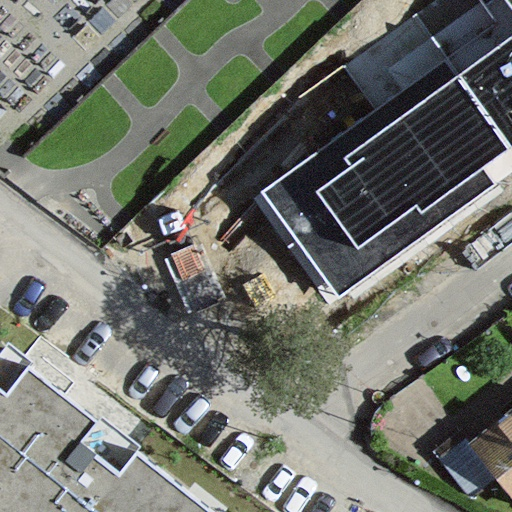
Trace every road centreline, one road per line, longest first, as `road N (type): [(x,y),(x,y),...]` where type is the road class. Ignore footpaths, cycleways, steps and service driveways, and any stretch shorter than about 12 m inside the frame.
road 1 (residential): [(282,438),(0,232)]
road 2 (residential): [(511,263),(282,438)]
road 3 (residential): [(395,511),(282,438)]
